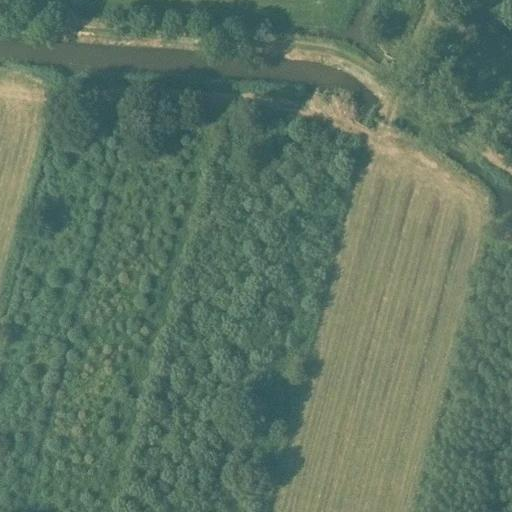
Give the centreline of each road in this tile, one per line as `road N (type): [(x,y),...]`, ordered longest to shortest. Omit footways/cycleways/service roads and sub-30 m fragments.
road 1 (track): [(23,99),(212,106),(109,511)]
road 2 (track): [(212,106),(318,113),(373,146),(408,51),(391,33),(408,0)]
road 3 (track): [(511,233),(373,146)]
